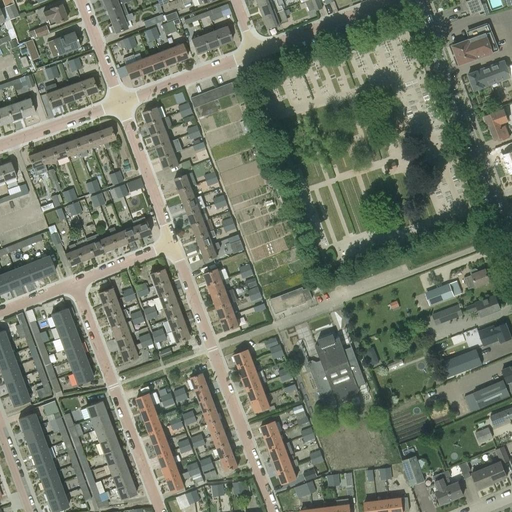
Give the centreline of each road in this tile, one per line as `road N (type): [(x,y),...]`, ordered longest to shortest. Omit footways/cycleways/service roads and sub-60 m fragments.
road 1 (residential): [(273,511),(174,246)]
road 2 (tertiary): [(511,242),(417,0)]
road 3 (residential): [(161,511),(76,286)]
road 4 (residential): [(174,246),(120,104)]
road 5 (residential): [(256,54),(394,0)]
road 6 (residential): [(120,104),(256,54)]
road 7 (residential): [(0,147),(120,104)]
